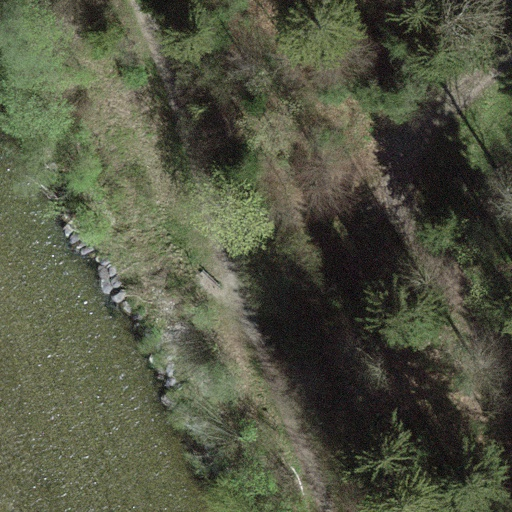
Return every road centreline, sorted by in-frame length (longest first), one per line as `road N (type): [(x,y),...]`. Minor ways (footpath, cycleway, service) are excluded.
road 1 (track): [(237,235),(511,30)]
road 2 (track): [(237,235),(315,511)]
